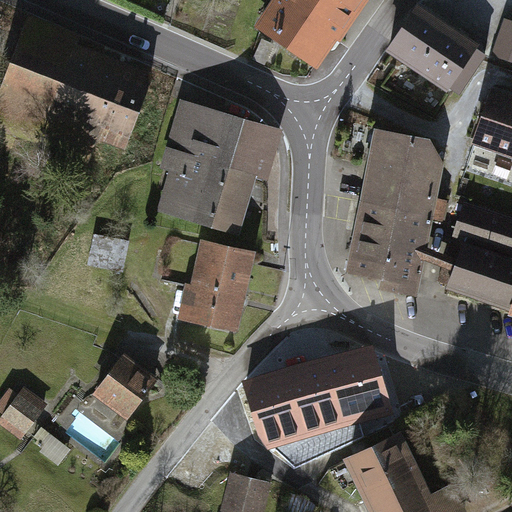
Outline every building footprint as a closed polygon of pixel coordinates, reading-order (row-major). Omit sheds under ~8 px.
[(275,0),(259,23),(316,62),(358,0),(275,0)] [(419,6),(393,45),(461,90),(487,51),(419,6)] [(511,20),(507,19),(495,53),(511,58),(511,20)] [(90,144),(94,133),(123,144),(150,75),(25,26),(0,89),(0,122),(7,125),(12,113),(90,144)] [(511,93),(492,87),(475,139),(511,151),(511,93)] [(174,168),(161,211),(238,233),(269,128),(183,103),(165,165),(174,168)] [(376,128),(362,201),(432,214),(446,217),(450,198),(437,195),(443,162),(428,138),(376,128)] [(362,201),(351,266),(384,272),(381,286),(417,293),(424,256),(426,244),(432,214),(362,201)] [(465,204),(457,230),(511,248),(511,225),(509,225),(511,219),(465,204)] [(131,241),(94,233),(88,265),(124,273),(131,241)] [(205,241),(188,320),(237,330),(254,252),(205,241)] [(459,257),(426,244),(424,256),(456,268),(450,285),(511,306),(511,257),(466,241),(459,257)] [(372,347),(249,382),(264,432),(271,446),(390,410),(372,347)] [(125,354),(95,393),(125,415),(155,376),(125,354)] [(20,400),(7,418),(35,437),(48,418),(20,400)] [(63,461),(74,445),(45,425),(34,441),(63,461)] [(398,432),(347,457),(373,511),(464,511),(451,485),(429,496),(398,432)] [(264,511),(271,487),(233,477),(223,511),(264,511)]
